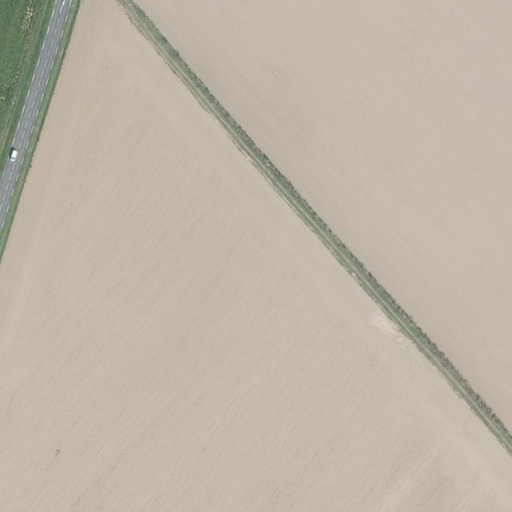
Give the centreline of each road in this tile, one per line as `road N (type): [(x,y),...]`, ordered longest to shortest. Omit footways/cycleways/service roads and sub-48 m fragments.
road 1 (track): [(126,0),(511,443)]
road 2 (secondary): [(63,0),(0,210)]
